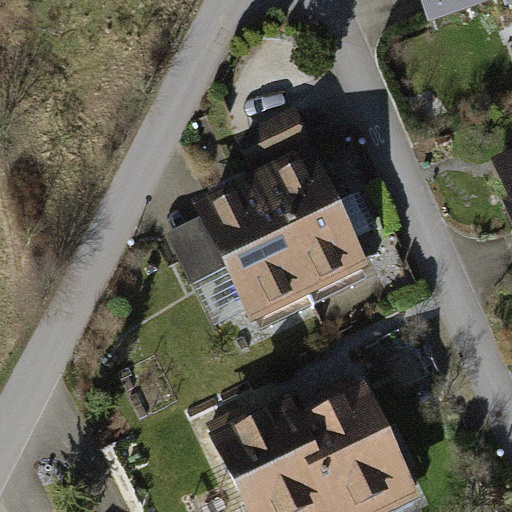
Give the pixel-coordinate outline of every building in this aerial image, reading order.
[(511,9),(511,0),(420,0),(431,30),(507,3),(510,11),(511,9)] [(296,111),(236,140),(252,175),(313,145),(296,111)] [(372,275),(313,152),(254,180),(314,303),(372,275)] [(511,158),(494,166),(511,207),(511,158)] [(314,303),(254,180),(194,209),(201,223),(225,273),(254,332),(314,303)] [(201,223),(168,239),(193,289),(225,273),(201,223)] [(410,511),(424,506),(368,389),(363,391),(357,378),(318,396),(324,408),(300,420),(322,464),(307,471),(326,511),(410,511)] [(300,420),(293,405),(253,424),(246,408),(207,426),(215,443),(212,445),(244,511),(326,511),(307,471),(322,464),(300,420)]
